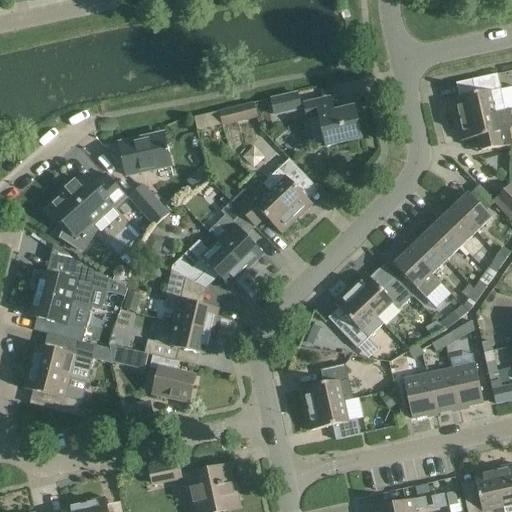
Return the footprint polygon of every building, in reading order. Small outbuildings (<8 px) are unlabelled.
[(504,109),(497,74),(472,79),(475,93),(452,98),(457,119),(504,109)] [(298,93),(270,100),(274,117),(302,111),(298,93)] [(329,98),(304,103),(307,119),(319,116),(326,146),(361,138),(354,107),(332,112),(329,98)] [(235,108),(220,112),(223,127),(239,123),(235,108)] [(505,111),(504,109),(457,119),(461,141),(474,138),(477,152),(511,144),(511,143),(509,131),(511,126),(511,122),(509,110),(505,111)] [(163,133),(119,143),(126,175),(170,165),(163,133)] [(312,204),(296,187),(306,177),(289,159),(262,184),(296,219),(312,204)] [(126,196),(106,173),(95,183),(87,174),(77,183),(75,181),(66,189),(68,191),(50,207),(66,225),(59,239),(83,254),(97,231),(93,226),(126,196)] [(230,202),(254,227),(265,217),(281,234),(296,219),(262,184),(268,191),(261,198),(254,190),(243,190),(230,202)] [(143,185),(128,198),(154,228),(169,215),(143,185)] [(511,187),(510,185),(493,203),(511,221),(511,187)] [(453,207),(477,231),(491,217),(468,193),(453,207)] [(254,227),(230,202),(221,211),(224,215),(218,222),(227,231),(217,241),(246,270),(263,253),(246,235),(254,227)] [(477,231),(453,207),(439,221),(462,245),(477,231)] [(462,245),(439,221),(424,235),(447,259),(462,245)] [(447,259),(424,235),(409,249),(432,273),(447,259)] [(210,267),(229,287),(246,270),(217,241),(208,250),(199,240),(172,266),(171,271),(195,283),(195,282),(210,267)] [(499,254),(506,260),(511,254),(503,248),(499,254)] [(393,264),(425,297),(440,283),(431,275),(432,273),(409,249),(393,264)] [(125,289),(69,254),(64,277),(40,271),(39,273),(34,271),(29,291),(35,292),(34,293),(86,306),(90,289),(123,297),(125,289)] [(494,277),(506,260),(499,254),(487,271),(494,277)] [(218,308),(190,302),(195,283),(171,271),(163,306),(175,309),(172,324),(212,333),(218,308)] [(482,294),(494,277),(487,271),(475,288),(482,294)] [(349,288),(376,317),(391,303),(398,309),(409,299),(392,280),(381,290),(365,273),(349,288)] [(482,294),(475,288),(474,290),(469,286),(462,295),(469,299),(463,306),(470,311),(482,294)] [(357,348),(368,337),(382,324),(376,318),(376,317),(349,288),(334,303),(350,320),(340,330),(357,348)] [(29,315),(53,321),(50,334),(96,346),(96,345),(82,342),(86,328),(81,327),(83,318),(70,315),(73,304),(86,307),(86,306),(34,293),(29,315)] [(126,298),(123,306),(135,310),(137,301),(126,298)] [(468,314),(470,311),(463,306),(454,313),(460,321),(468,314)] [(441,340),(446,348),(475,331),(472,322),(441,340)] [(199,353),(207,355),(212,333),(172,324),(169,335),(156,332),(154,342),(147,341),(144,353),(195,366),(199,353)] [(60,350),(36,344),(30,366),(69,376),(72,364),(85,368),(87,359),(92,360),(96,346),(50,334),(49,334),(63,338),(60,350)] [(437,354),(446,348),(441,340),(432,345),(437,354)] [(481,344),(483,353),(493,351),(491,342),(481,344)] [(419,347),(409,353),(414,360),(423,355),(419,347)] [(483,353),(488,372),(497,370),(493,351),(483,353)] [(188,402),(195,375),(179,372),(180,364),(153,358),(150,369),(158,371),(152,394),(188,402)] [(450,369),(459,408),(483,403),(474,363),(450,369)] [(352,399),(344,364),(320,369),(323,383),(300,388),(305,409),(352,399)] [(25,388),(49,394),(45,407),(78,416),(81,402),(77,400),(79,391),(66,388),(69,376),(30,366),(25,388)] [(450,369),(427,374),(436,413),(459,408),(450,369)] [(498,370),(488,372),(490,382),(500,380),(498,370)] [(436,413),(427,374),(403,379),(411,419),(436,413)] [(499,381),(491,383),(492,391),(493,391),(501,389),(499,381)] [(511,386),(501,389),(493,391),(496,405),(511,401),(511,386)] [(389,411),(398,404),(391,394),(382,401),(389,411)] [(352,399),(305,409),(309,430),(332,426),(335,440),(360,434),(356,419),(348,421),(344,403),(353,401),(352,399)] [(154,422),(150,403),(123,409),(127,428),(154,422)] [(178,463),(149,468),(152,484),(181,478),(178,463)] [(511,511),(511,464),(495,468),(503,507),(504,511),(511,511)] [(227,466),(184,475),(192,511),(217,511),(239,507),(235,492),(232,493),(227,466)] [(503,507),(495,468),(473,473),(478,496),(464,499),(466,511),(492,511),(492,509),(503,507)] [(433,493),(431,485),(423,487),(425,495),(433,493)] [(459,511),(455,493),(446,495),(449,507),(450,507),(450,511),(459,511)] [(372,511),(414,511),(414,509),(427,507),(425,496),(412,499),(372,508),(372,511)] [(105,497),(83,502),(85,511),(108,511),(107,507),(105,497)] [(61,511),(85,511),(83,502),(60,507),(61,511)]
